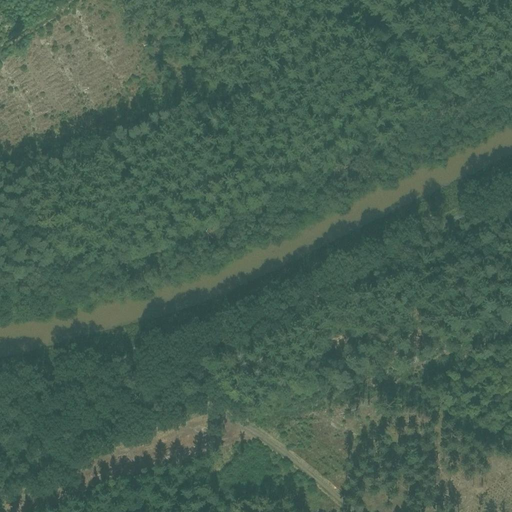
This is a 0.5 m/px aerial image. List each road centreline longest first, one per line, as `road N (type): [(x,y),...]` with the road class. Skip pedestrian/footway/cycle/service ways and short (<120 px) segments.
road 1 (unclassified): [(511,190),(234,326),(0,388)]
road 2 (track): [(178,341),(362,511)]
road 3 (track): [(373,0),(474,122)]
